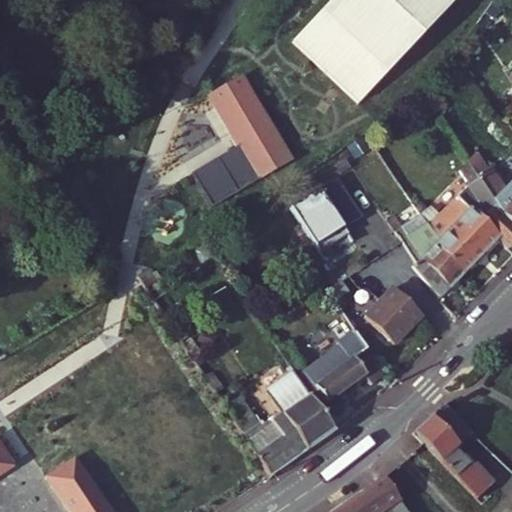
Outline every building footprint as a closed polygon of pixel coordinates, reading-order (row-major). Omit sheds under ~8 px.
[(456,0),(334,0),(292,47),(357,107),(456,0)] [(289,160),(239,77),(208,97),(238,148),(192,172),(212,208),(256,179),(289,160)] [(490,169),(473,181),(487,202),(505,190),(490,169)] [(285,236),(314,281),(342,263),(338,256),(342,254),(344,257),(359,248),(333,206),(285,236)] [(511,255),(511,218),(501,208),(487,223),(492,231),(502,245),(511,255)] [(457,302),(494,265),(506,276),(511,269),(511,255),(502,245),(492,231),(476,247),(465,236),(458,241),(434,264),(427,270),(457,302)] [(389,349),(419,321),(391,291),(362,319),(389,349)] [(320,413),(364,378),(372,387),(384,377),(367,350),(368,349),(342,308),(331,315),(338,330),(335,332),(351,359),(316,385),(299,360),(296,361),(287,347),(281,350),(310,398),(320,413)] [(511,349),(501,361),(511,372),(511,349)] [(294,374),(265,388),(277,414),(306,400),(294,374)] [(194,459),(218,444),(181,383),(157,398),(194,459)] [(269,481),(332,432),(320,413),(310,398),(243,441),(269,481)] [(246,432),(241,425),(235,429),(240,436),(246,432)] [(445,480),(465,458),(439,425),(406,460),(458,511),(482,511),(464,494),(461,497),(445,480)] [(47,470),(20,429),(0,442),(0,469),(8,483),(47,470)] [(108,511),(101,501),(78,466),(50,484),(68,511),(108,511)] [(383,480),(368,490),(383,511),(397,502),(383,480)] [(382,511),(383,511),(368,490),(336,511),(382,511)] [(405,511),(397,502),(383,511),(382,511),(405,511)]
